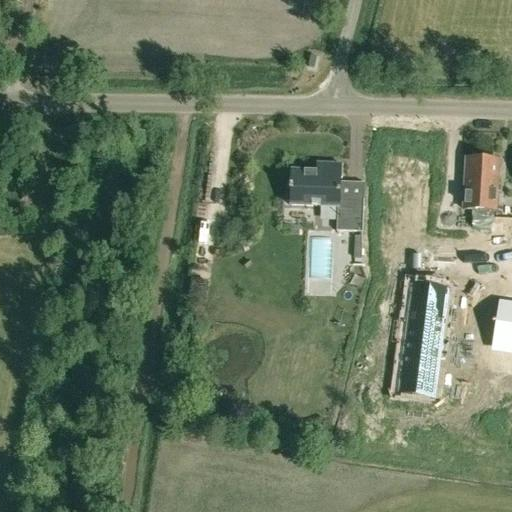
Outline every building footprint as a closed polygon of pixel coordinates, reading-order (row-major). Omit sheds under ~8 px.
[(396,178),(375,266),(400,271),(401,269),(421,274),(447,164),(424,159),(426,148),(376,136),(368,171),(396,178)] [(495,212),(498,161),(466,159),(463,211),(472,211),(470,246),(509,248),(511,221),(494,220),(494,212),(495,212)] [(337,233),(362,234),(363,202),(339,201),(340,166),(317,165),(317,172),(291,171),(290,208),(337,209),(337,233)] [(354,259),(362,259),(362,236),(355,236),(354,259)] [(371,296),(389,299),(393,273),(376,270),(371,296)] [(416,287),(403,380),(427,383),(430,358),(442,360),(448,318),(446,318),(450,292),(416,287)] [(493,344),(511,346),(511,306),(499,305),(493,344)] [(466,426),(465,408),(450,409),(451,427),(466,426)]
